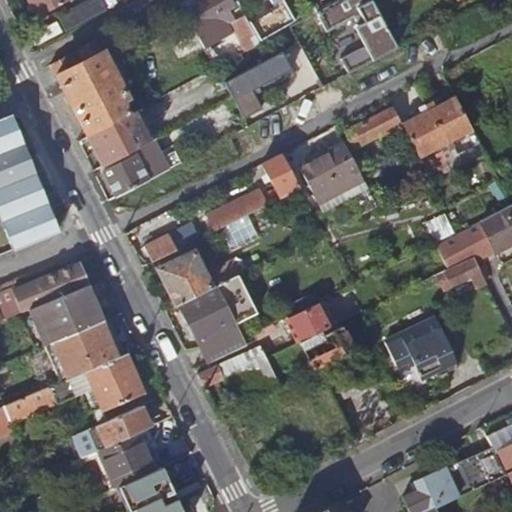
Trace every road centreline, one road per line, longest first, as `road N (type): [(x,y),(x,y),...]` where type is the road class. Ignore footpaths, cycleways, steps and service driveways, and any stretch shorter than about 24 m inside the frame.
road 1 (residential): [(243,511),(0,26)]
road 2 (residential): [(511,386),(272,511)]
